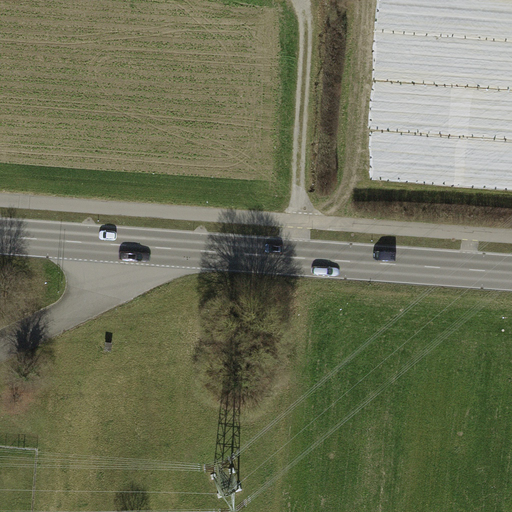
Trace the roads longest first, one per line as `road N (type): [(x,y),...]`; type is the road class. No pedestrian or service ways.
road 1 (secondary): [(511,271),(0,235)]
road 2 (track): [(294,256),(308,13),(302,0)]
